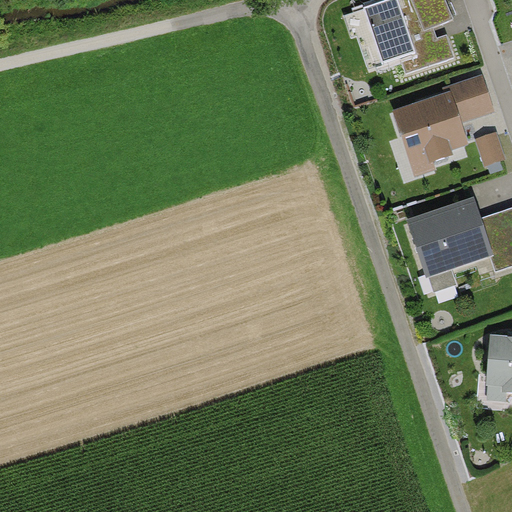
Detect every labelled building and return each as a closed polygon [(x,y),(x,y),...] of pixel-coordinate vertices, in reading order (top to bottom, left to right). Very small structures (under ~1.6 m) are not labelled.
[(452,22),(442,0),(410,0),(411,1),(397,6),(396,4),(345,21),(351,41),(357,40),(368,74),(401,63),(406,76),(454,60),(447,40),(437,43),(433,30),(452,22)] [(448,95),(449,100),(398,118),(412,161),(430,155),(431,159),(437,162),(446,159),(449,153),(447,149),(464,143),(457,122),(491,110),(482,83),(448,95)] [(503,161),(495,137),(479,142),(488,166),(503,161)] [(511,217),(482,228),(475,207),(411,228),(428,276),(490,255),(496,274),(511,268),(511,217)] [(511,344),(493,343),(489,385),(508,386),(507,393),(511,393),(511,344)]
